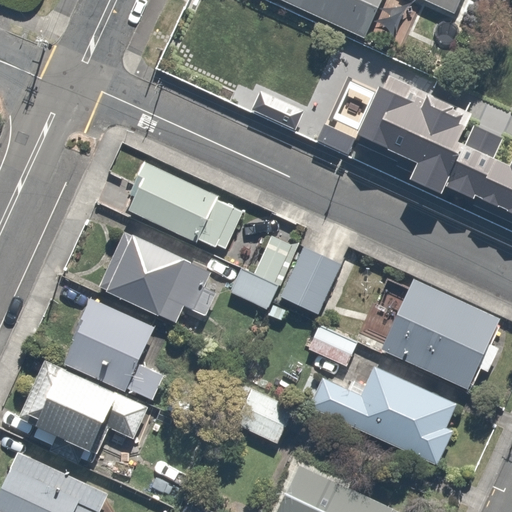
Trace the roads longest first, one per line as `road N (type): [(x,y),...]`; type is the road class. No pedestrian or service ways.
road 1 (residential): [(75,82),(511,278)]
road 2 (unknown): [(295,511),(401,263)]
road 3 (residential): [(0,240),(75,82)]
